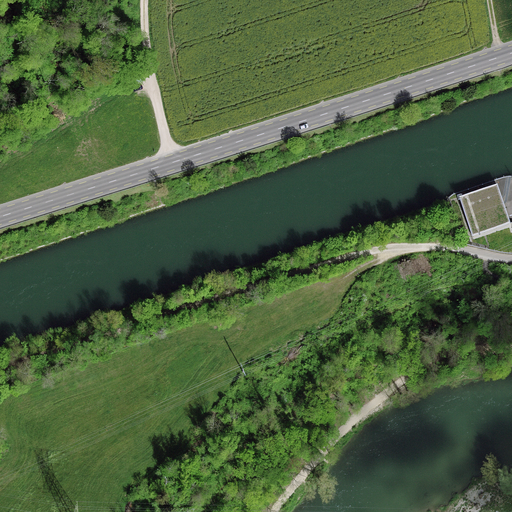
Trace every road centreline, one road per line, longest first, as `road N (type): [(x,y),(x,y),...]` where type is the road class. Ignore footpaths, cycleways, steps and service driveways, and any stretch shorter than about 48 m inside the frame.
road 1 (secondary): [(0,215),(511,51)]
road 2 (track): [(450,248),(358,252),(0,369)]
road 3 (track): [(159,122),(142,34),(144,0)]
